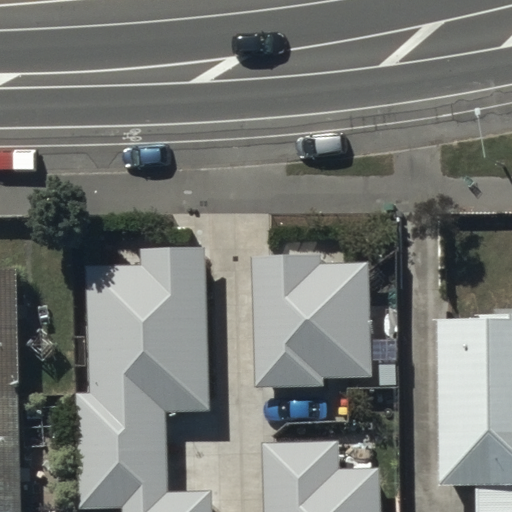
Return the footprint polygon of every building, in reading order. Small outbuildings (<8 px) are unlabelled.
[(202,234),(142,236),(142,248),(91,249),(94,385),(78,385),(80,501),(122,500),(121,511),(203,511),(203,485),(161,486),(159,400),(205,399),(202,234)] [(317,244),(261,246),(264,376),(318,374),(318,362),(366,361),(363,251),(317,253),(317,244)] [(13,511),(7,246),(0,246),(0,511),(13,511)] [(511,309),(445,311),(449,477),(484,476),(511,475),(511,309)] [(335,433),(268,435),(269,511),(378,511),(377,458),(335,459),(335,433)] [(511,511),(511,475),(484,476),(485,511),(511,511)]
